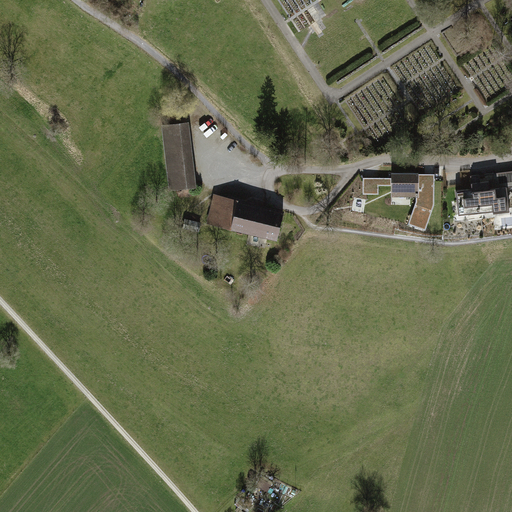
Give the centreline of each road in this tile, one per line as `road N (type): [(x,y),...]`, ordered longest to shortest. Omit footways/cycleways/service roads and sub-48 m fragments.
road 1 (track): [(0,301),(195,511)]
road 2 (residential): [(354,168),(290,169),(270,178),(272,196),(299,210),(317,208),(347,178)]
road 3 (residential): [(511,150),(474,163),(387,159),(354,168)]
